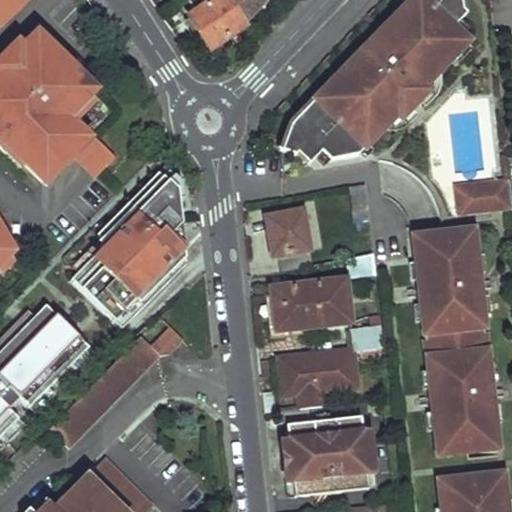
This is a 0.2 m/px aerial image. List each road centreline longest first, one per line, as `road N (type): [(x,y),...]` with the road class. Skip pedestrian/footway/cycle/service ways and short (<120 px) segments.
road 1 (residential): [(256,511),(208,120)]
road 2 (residential): [(208,120),(328,0)]
road 3 (residential): [(208,120),(122,0)]
